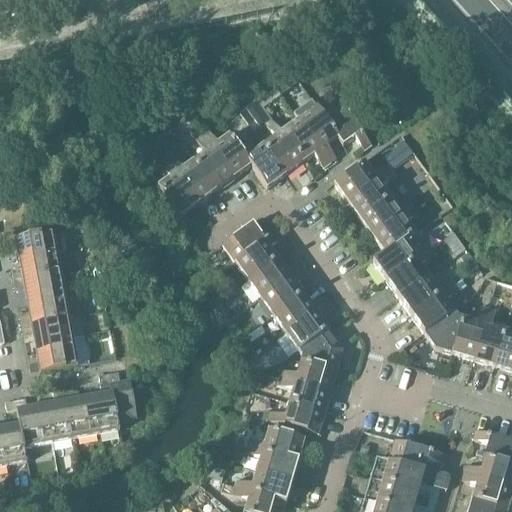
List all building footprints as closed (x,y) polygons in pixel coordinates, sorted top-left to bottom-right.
[(339,105),(322,118),(320,119),(337,142),(336,142),(342,150),(354,142),(364,155),(371,150),(339,105)] [(316,110),(298,123),(329,167),(336,163),(326,150),(336,142),(337,142),(320,119),(322,118),(316,110)] [(273,140),(263,148),(285,179),(302,167),(280,136),(270,122),(264,127),(273,140)] [(298,123),(280,136),(302,167),(313,159),(323,172),(329,167),(298,123)] [(207,133),(201,138),(233,182),(250,170),(251,169),(235,148),(236,148),(229,138),(217,147),(207,133)] [(204,156),(193,164),(215,195),(233,182),(201,138),(194,143),(204,156)] [(242,143),(236,148),(235,148),(251,169),(250,170),(267,193),(285,179),(263,148),(252,156),(242,143)] [(172,159),(166,163),(197,208),(215,195),(193,164),(182,172),(172,159)] [(197,208),(166,163),(159,168),(169,181),(157,190),(179,221),(197,208)] [(333,188),(346,206),(391,174),(386,168),(373,177),(364,166),(333,188)] [(395,181),(391,174),(346,206),(359,224),(390,201),(382,190),(395,181)] [(359,224),(371,241),(416,209),(411,203),(398,212),(390,201),(359,224)] [(371,241),(384,258),(384,259),(403,245),(404,246),(416,237),(407,225),(420,216),(416,209),(371,241)] [(221,249),(234,267),(279,235),(274,229),(261,238),(252,227),(221,249)] [(234,267),(247,285),(278,262),(270,251),(283,242),(279,235),(234,267)] [(17,254),(19,263),(56,256),(53,236),(15,243),(15,244),(7,246),(7,256),(17,254)] [(372,266),(385,285),(429,253),(425,246),(411,256),(404,246),(403,245),(384,259),(384,258),(372,266)] [(385,285),(398,302),(429,280),(421,269),(434,259),(429,253),(385,285)] [(11,274),(13,284),(60,275),(56,256),(19,263),(20,272),(11,274)] [(278,262),(247,285),(260,302),(304,271),(299,264),(286,274),(278,262)] [(260,302),(272,320),(303,298),(295,287),(309,277),(304,271),(260,302)] [(24,292),(27,310),(46,307),(44,297),(63,294),(60,275),(13,284),(14,293),(24,292)] [(398,302),(410,320),(455,288),(450,281),(437,291),(429,280),(398,302)] [(509,285),(497,282),(494,291),(506,294),(509,285)] [(410,320),(423,338),(454,315),(446,304),(459,294),(455,288),(410,320)] [(19,321),(21,331),(68,322),(63,294),(44,297),(46,307),(27,310),(29,319),(19,321)] [(272,320),(285,337),(329,306),(325,299),(311,309),(303,298),(272,320)] [(285,337),(298,355),(329,333),(321,322),(334,312),(329,306),(285,337)] [(452,358),(473,364),(488,312),(481,310),(476,326),(463,322),(452,358)] [(473,364),(494,371),(504,334),(491,330),(496,314),(488,312),(473,364)] [(434,353),(452,358),(463,322),(458,320),(454,315),(423,338),(434,353)] [(32,339),(36,358),(55,354),(53,345),(72,341),(68,322),(21,331),(23,341),(32,339)] [(301,360),(300,366),(336,376),(343,353),(329,333),(298,355),(301,360)] [(494,371),(511,375),(511,336),(504,334),(494,371)] [(55,354),(36,358),(37,367),(28,368),(30,378),(39,376),(39,377),(77,370),(72,341),(53,345),(55,354)] [(280,374),(278,381),(330,397),(336,376),(300,366),(296,378),(280,374)] [(109,388),(111,397),(112,397),(116,425),(117,425),(136,422),(129,384),(119,386),(118,376),(108,378),(109,388)] [(100,389),(109,388),(108,378),(98,380),(100,389)] [(292,394),(288,407),(324,418),(330,397),(278,381),(276,389),(292,394)] [(62,396),(71,443),(99,438),(95,419),(86,420),(83,402),(74,404),(72,394),(62,396)] [(48,427),(52,447),(71,443),(62,396),(52,398),(54,408),(36,411),(39,429),(48,427)] [(95,419),(99,438),(119,434),(117,425),(116,425),(112,397),(111,397),(83,402),(86,420),(95,419)] [(16,414),(18,429),(19,429),(23,452),(24,452),(52,447),(48,427),(39,429),(36,411),(27,413),(25,403),(15,405),(17,414),(16,414)] [(17,414),(15,405),(4,407),(6,416),(16,414),(17,414)] [(324,418),(288,407),(284,420),(268,415),(266,424),(318,439),(324,418)] [(18,429),(0,431),(0,450),(3,450),(6,470),(26,466),(24,452),(23,452),(19,429),(18,429)] [(247,442),(245,450),(298,465),(304,444),(267,433),(263,447),(247,442)] [(487,447),(483,461),(511,468),(511,445),(474,434),(471,443),(487,447)] [(417,497),(417,499),(429,502),(427,508),(435,510),(440,493),(420,487),(427,463),(443,468),(445,459),(393,444),(387,465),(376,461),(369,483),(417,497)] [(259,462),(255,475),(292,486),(298,465),(245,450),(243,458),(259,462)] [(479,474),(463,469),(461,477),(511,491),(511,468),(483,461),(479,474)] [(235,484),(233,491),(286,507),(292,486),(255,475),(251,488),(235,484)] [(467,511),(493,511),(494,509),(504,511),(507,511),(511,497),(511,491),(461,477),(459,484),(475,489),(467,511)] [(391,511),(426,511),(414,508),(417,499),(417,497),(369,483),(363,504),(391,511)] [(246,504),(244,511),(283,511),(286,507),(233,491),(231,499),(246,504)]
